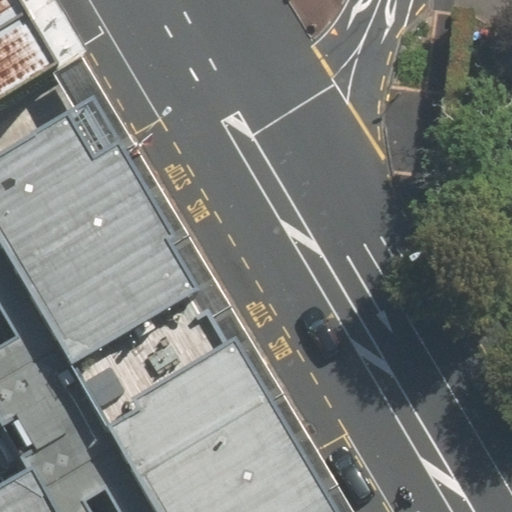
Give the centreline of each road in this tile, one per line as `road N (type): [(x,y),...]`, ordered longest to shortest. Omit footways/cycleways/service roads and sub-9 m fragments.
road 1 (secondary): [(271,178),(467,511)]
road 2 (residential): [(366,0),(333,84),(271,178)]
road 3 (secondary): [(185,24),(271,178)]
